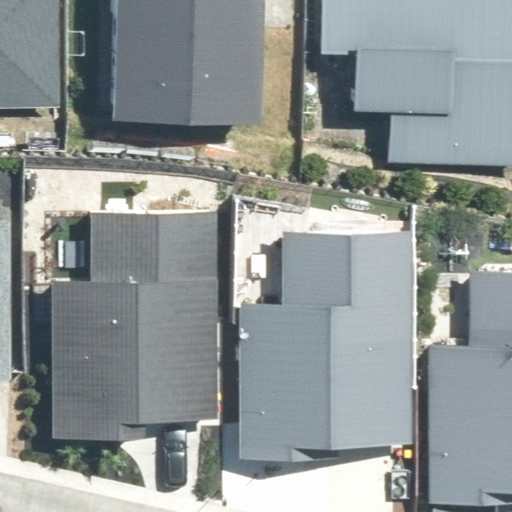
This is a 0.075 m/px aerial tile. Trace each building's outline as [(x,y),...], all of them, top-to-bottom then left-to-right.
[(0,0),(0,110),(63,109),(59,0),(0,0)] [(270,0),(117,0),(115,119),(268,123),(270,0)] [(511,0),(322,0),(322,57),(352,57),(351,115),(388,116),(388,163),(511,163),(511,0)] [(0,407),(8,407),(12,181),(0,180),(0,407)] [(217,433),(215,220),(104,221),(104,287),(51,287),(52,434),(217,433)] [(412,478),(411,247),(279,247),(280,299),(234,299),(235,479),(412,478)] [(511,269),(465,270),(465,343),(430,343),(431,504),(511,503),(511,269)]
